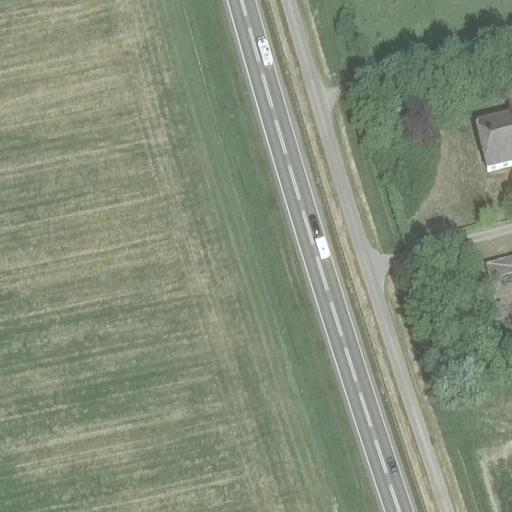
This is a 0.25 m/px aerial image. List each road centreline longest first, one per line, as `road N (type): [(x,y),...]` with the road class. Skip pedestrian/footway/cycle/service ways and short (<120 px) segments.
road 1 (trunk): [(397,511),(239,0)]
road 2 (unclassified): [(445,511),(288,0)]
